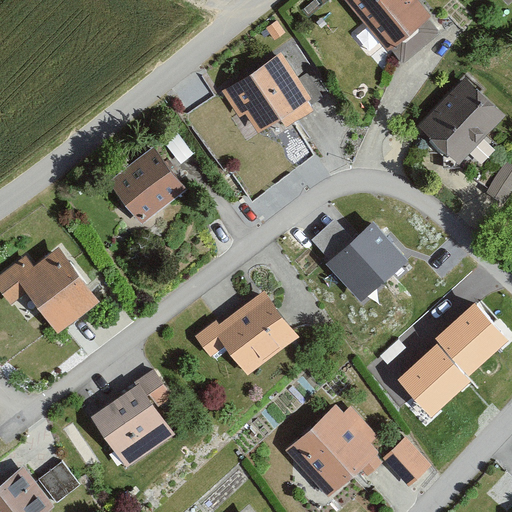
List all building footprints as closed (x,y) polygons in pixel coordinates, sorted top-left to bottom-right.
[(412,0),(352,0),(392,49),(429,20),(412,0)] [(286,55),(229,89),(256,132),(312,97),(286,55)] [(502,116),(466,78),(425,117),(461,155),(502,116)] [(186,177),(162,141),(134,159),(141,169),(123,181),(140,207),(186,177)] [(490,185),(505,194),(511,182),(511,161),(507,158),(490,185)] [(335,218),(309,241),(364,302),(412,258),(378,221),(356,241),(335,218)] [(101,297),(66,245),(32,268),(27,259),(2,276),(11,289),(28,278),(59,325),(101,297)] [(302,334),(272,288),(199,335),(213,356),(232,343),(249,368),(302,334)] [(511,328),(479,292),(396,368),(431,405),(511,331),(511,328)] [(161,373),(95,411),(126,464),(178,434),(158,399),(171,391),(161,373)] [(350,412),(342,404),(294,447),(335,492),(383,448),(374,438),(380,433),(357,407),(350,412)] [(381,455),(407,483),(432,460),(407,432),(381,455)] [(20,468),(0,484),(0,511),(47,511),(54,507),(20,468)]
